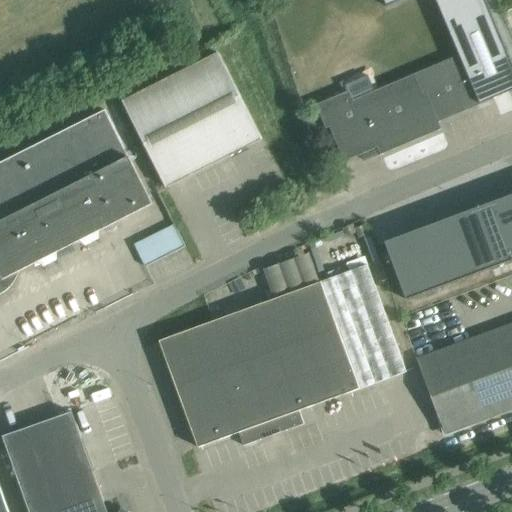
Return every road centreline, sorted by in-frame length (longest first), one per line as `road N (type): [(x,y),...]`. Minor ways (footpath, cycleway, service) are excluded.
road 1 (residential): [(105,327),(511,141)]
road 2 (residential): [(178,511),(105,327)]
